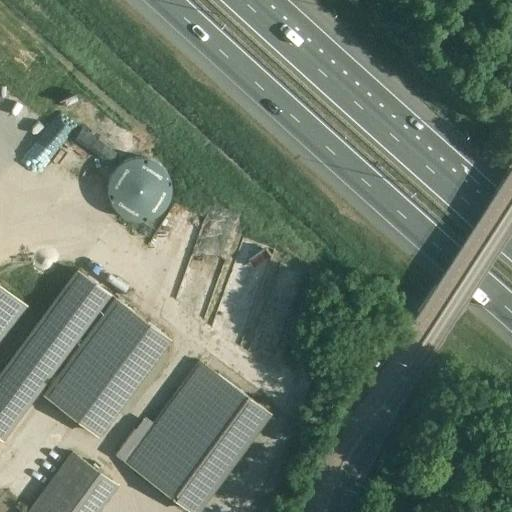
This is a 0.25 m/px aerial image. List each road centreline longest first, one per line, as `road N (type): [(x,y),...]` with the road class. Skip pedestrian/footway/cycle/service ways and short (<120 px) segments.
road 1 (motorway): [(163,0),(511,315)]
road 2 (motorway): [(511,247),(247,7)]
road 3 (tertiary): [(337,511),(511,219)]
